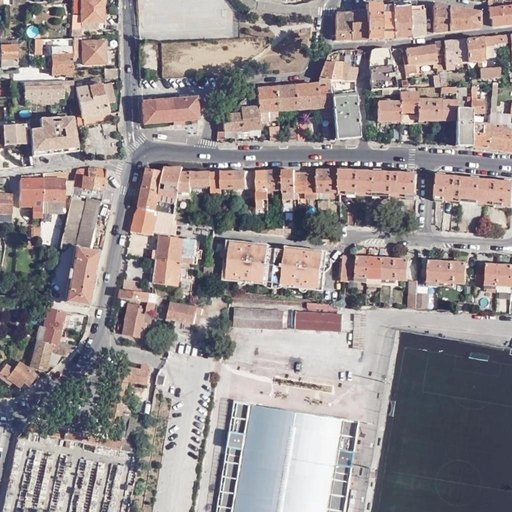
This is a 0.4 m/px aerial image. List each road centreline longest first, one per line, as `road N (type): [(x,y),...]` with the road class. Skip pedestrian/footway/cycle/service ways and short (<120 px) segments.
road 1 (tertiary): [(0,462),(12,418),(99,338),(132,166)]
road 2 (residential): [(317,48),(308,79),(252,83),(210,121),(207,153)]
road 3 (residential): [(144,155),(132,133),(127,0)]
road 4 (tertiary): [(362,154),(207,153)]
road 5 (residential): [(132,166),(0,172)]
